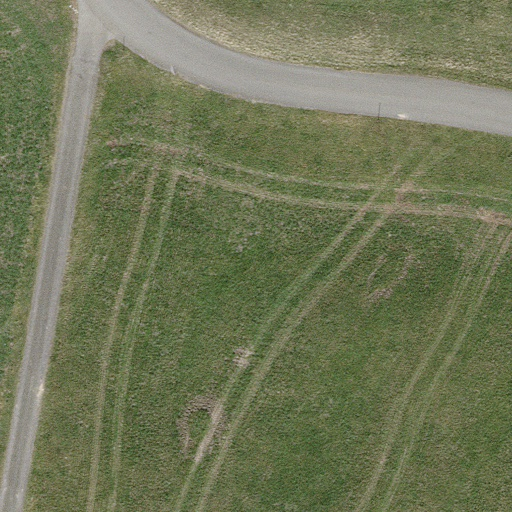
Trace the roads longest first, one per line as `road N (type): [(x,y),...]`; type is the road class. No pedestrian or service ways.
road 1 (track): [(94,8),(2,511)]
road 2 (residential): [(511,119),(216,75),(91,0)]
